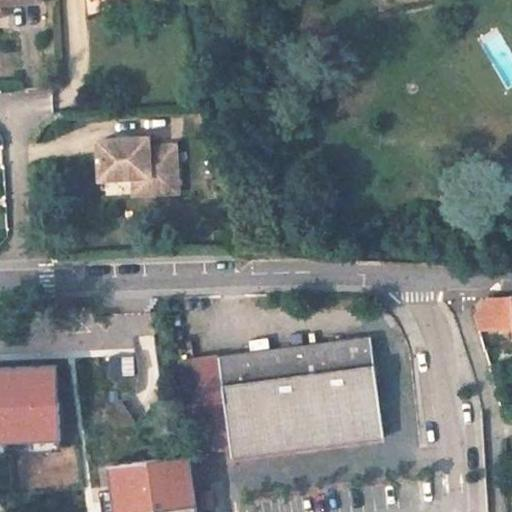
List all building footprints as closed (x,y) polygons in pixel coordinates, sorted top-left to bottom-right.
[(0,0),(0,10),(15,10),(13,0),(0,0)] [(44,9),(43,0),(13,0),(15,10),(44,9)] [(164,9),(163,0),(133,0),(136,13),(137,13),(164,9)] [(511,55),(500,27),(480,36),(503,89),(511,85),(511,55)] [(200,201),(197,151),(170,153),(168,143),(117,146),(119,188),(153,185),(154,192),(175,191),(176,202),(200,201)] [(176,202),(175,191),(154,192),(156,203),(176,202)] [(379,431),(365,331),(173,359),(186,447),(225,442),(227,453),(379,431)] [(133,375),(133,358),(123,358),(123,376),(133,375)] [(0,438),(56,436),(53,362),(0,364),(0,438)] [(194,511),(186,450),(102,463),(109,511),(194,511)]
